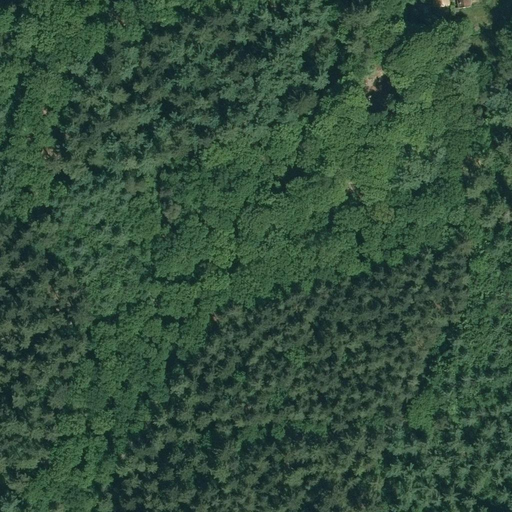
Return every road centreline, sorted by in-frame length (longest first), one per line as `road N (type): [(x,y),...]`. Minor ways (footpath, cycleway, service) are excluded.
road 1 (track): [(0,341),(327,257),(414,219)]
road 2 (track): [(212,288),(203,345),(95,502),(0,487)]
road 3 (track): [(144,426),(212,450),(276,429),(384,431),(404,416)]
